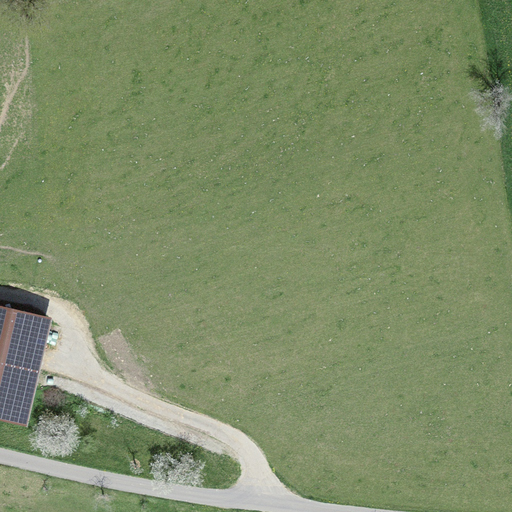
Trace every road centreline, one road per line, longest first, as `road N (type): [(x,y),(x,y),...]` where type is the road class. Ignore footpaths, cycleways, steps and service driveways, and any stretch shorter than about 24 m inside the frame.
road 1 (track): [(0,294),(49,306),(105,391),(242,448),(259,475),(262,502)]
road 2 (unclassified): [(0,456),(124,484),(335,511)]
